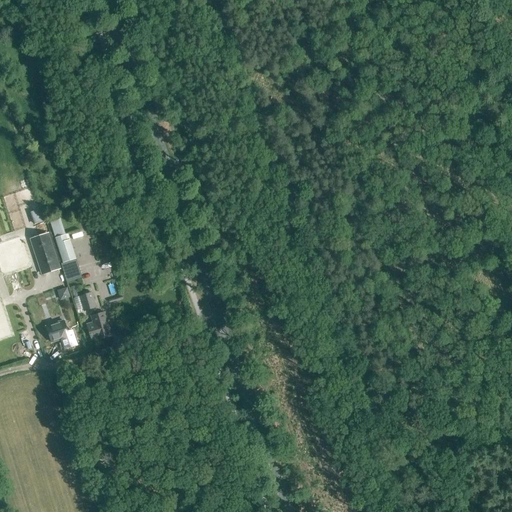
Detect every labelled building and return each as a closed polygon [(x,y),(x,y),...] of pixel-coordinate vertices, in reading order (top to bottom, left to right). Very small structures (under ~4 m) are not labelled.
[(33,225),(43,222),(40,210),(29,213),(33,225)] [(42,276),(61,269),(49,233),(29,239),(42,276)] [(68,241),(66,235),(56,238),(65,265),(70,264),(71,266),(77,264),(76,260),(77,259),(71,240),(68,241)] [(69,286),(58,289),(61,300),(72,296),(69,286)] [(91,291),(79,295),(84,311),(96,308),(91,291)] [(92,340),(111,335),(104,313),(91,317),(93,323),(87,325),(92,340)] [(64,321),(46,327),(51,342),(63,338),(67,349),(76,346),(71,331),(68,333),(64,321)]
